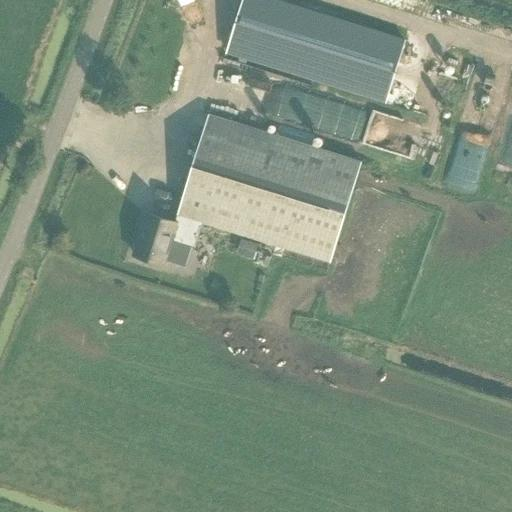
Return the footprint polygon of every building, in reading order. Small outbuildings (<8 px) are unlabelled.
[(385,102),(404,40),(274,0),(244,0),(228,52),(385,102)] [(190,10),(162,1),(144,58),(148,59),(141,81),(153,85),(157,75),(167,79),(190,10)] [(501,194),(511,193),(511,113),(508,114),(510,154),(499,155),(501,194)] [(331,262),(362,162),(209,115),(178,214),(182,216),(180,224),(148,214),(135,256),(163,264),(171,240),(195,247),(203,222),(331,262)] [(411,163),(418,119),(404,117),(398,161),(411,163)] [(394,173),(395,168),(373,166),(372,189),(424,193),(425,180),(408,178),(408,174),(394,173)] [(242,237),(237,253),(252,258),(258,243),(242,237)]
